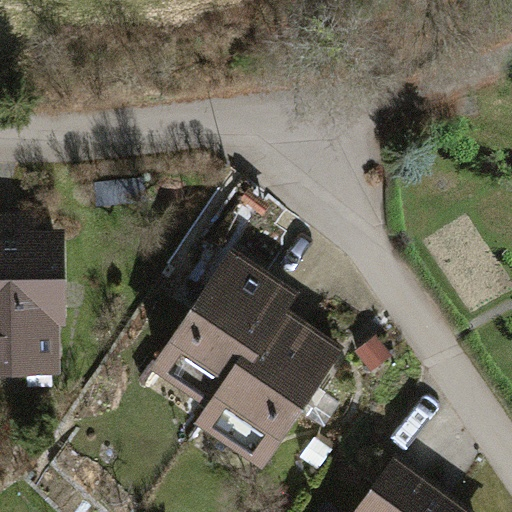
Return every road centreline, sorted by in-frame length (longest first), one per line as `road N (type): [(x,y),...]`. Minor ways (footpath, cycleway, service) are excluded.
road 1 (residential): [(0,139),(92,151),(253,153),(309,179),(341,203),(511,463)]
road 2 (track): [(309,179),(356,125),(511,56)]
